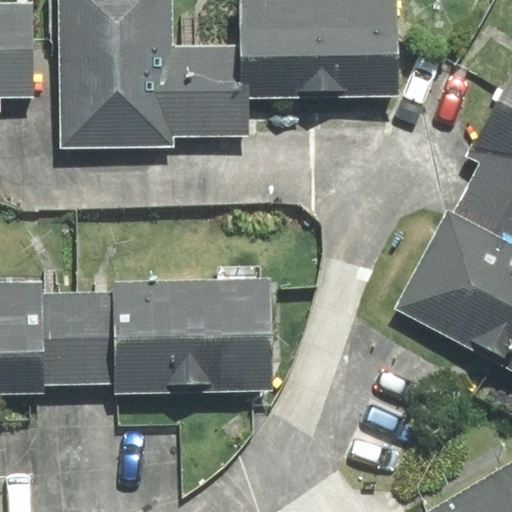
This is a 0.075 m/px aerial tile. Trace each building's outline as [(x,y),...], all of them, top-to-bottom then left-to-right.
[(39,2),(0,0),(0,112),(5,113),(6,97),(37,97),(39,2)] [(177,0),(67,0),(62,139),(175,143),(175,134),(257,138),(259,91),(239,90),(241,44),(176,41),(177,0)] [(417,0),(245,0),(245,48),(417,53),(417,0)] [(511,85),(476,152),(487,158),(405,311),(511,368),(511,85)] [(0,274),(0,391),(45,392),(45,386),(118,387),(118,393),(283,395),(284,278),(117,276),(116,291),(50,291),(50,275),(0,274)] [(511,511),(511,459),(422,511),(421,511),(511,511)]
